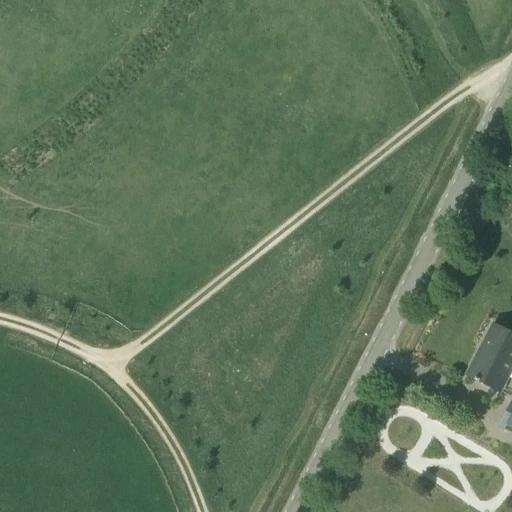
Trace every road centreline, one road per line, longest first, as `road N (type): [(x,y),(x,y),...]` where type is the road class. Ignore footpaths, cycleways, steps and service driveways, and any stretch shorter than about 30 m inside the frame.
road 1 (unknown): [(511,72),(424,108),(190,306),(97,371)]
road 2 (tertiary): [(295,511),(511,83)]
road 3 (unknown): [(190,511),(136,414),(97,371)]
